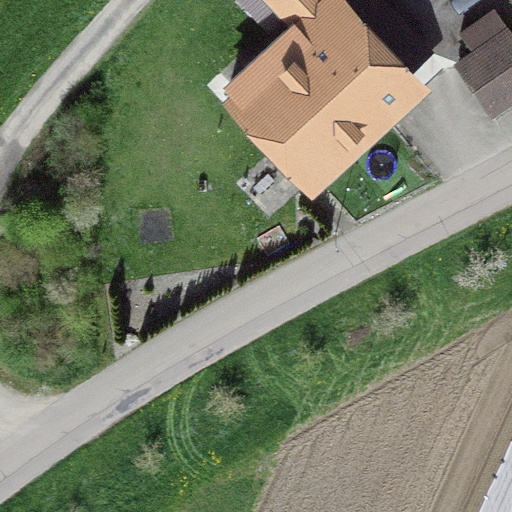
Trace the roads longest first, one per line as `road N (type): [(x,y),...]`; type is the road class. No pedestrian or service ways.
road 1 (tertiary): [(511,179),(176,358),(0,475)]
road 2 (track): [(0,145),(130,0)]
